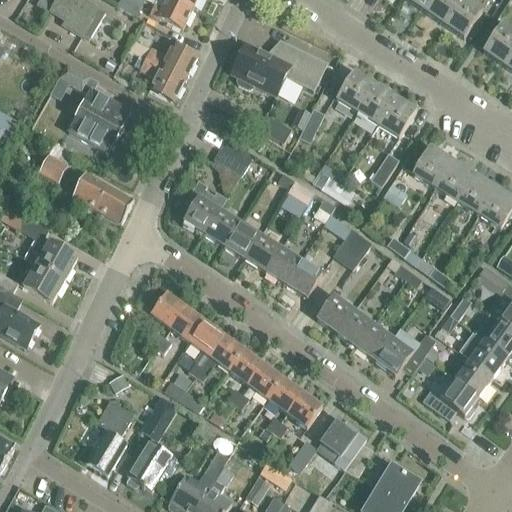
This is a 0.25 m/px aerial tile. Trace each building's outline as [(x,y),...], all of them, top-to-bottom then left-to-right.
[(59,0),(50,14),(65,24),(63,28),(81,40),(98,13),(87,6),(91,0),(59,0)] [(138,0),(123,0),(118,9),(137,20),(145,3),(138,0)] [(150,18),(182,34),(192,12),(167,0),(154,0),(150,7),(154,9),(150,18)] [(167,0),(192,12),(198,0),(167,0)] [(432,0),(403,0),(423,14),(432,0)] [(460,0),(432,0),(423,14),(443,27),(460,0)] [(482,13),(462,0),(460,0),(443,27),(463,41),(482,13)] [(511,57),(511,33),(503,27),(484,55),(504,69),(511,57)] [(236,85),(237,88),(248,94),(251,92),(253,89),(276,100),(285,80),(313,94),(312,95),(313,96),(327,68),(279,44),(279,45),(280,46),(273,61),(246,48),(242,56),(239,54),(235,55),(230,66),(231,69),(234,71),(231,78),(238,82),(236,85)] [(139,59),(146,63),(185,83),(197,61),(173,48),(167,60),(151,52),(151,53),(135,45),(130,55),(139,59)] [(141,72),(146,63),(139,59),(134,69),(141,72)] [(116,67),(108,62),(104,69),(112,74),(116,67)] [(173,107),(185,83),(146,63),(141,72),(140,74),(155,82),(149,94),(173,107)] [(67,71),(61,80),(55,93),(62,97),(66,88),(88,100),(68,137),(106,158),(129,117),(90,95),(95,87),(67,71)] [(336,104),(357,118),(375,90),(353,76),(336,104)] [(395,102),(375,90),(357,118),(377,130),(395,102)] [(395,102),(377,130),(398,143),(415,115),(395,102)] [(303,134),(310,118),(299,112),(292,128),(303,134)] [(303,134),(299,141),(310,147),(324,118),(313,113),(310,118),(303,134)] [(0,115),(0,141),(11,122),(0,115)] [(291,134),(265,119),(257,133),(283,148),(291,134)] [(220,154),(239,166),(248,171),(254,161),(226,144),(220,154)] [(429,152),(412,179),(435,193),(452,165),(429,152)] [(248,171),(239,166),(220,154),(213,165),(242,182),(248,171)] [(40,176),(59,186),(68,169),(49,159),(40,176)] [(381,191),(397,165),(387,159),(371,185),(381,191)] [(473,178),(452,165),(435,193),(456,206),(473,178)] [(302,179),(313,186),(317,181),(305,174),(302,179)] [(317,181),(313,186),(322,192),(329,181),(320,176),(317,181)] [(134,205),(85,177),(72,201),(120,229),(134,205)] [(456,206),(478,219),(495,191),(473,178),(456,206)] [(278,187),(290,194),(294,186),(283,179),(278,187)] [(315,198),(294,186),(290,194),(310,206),(315,198)] [(204,239),(219,215),(226,204),(216,198),(214,201),(204,195),(206,192),(198,187),(186,207),(192,211),(183,226),(204,239)] [(338,187),(330,199),(347,209),(355,197),(338,187)] [(391,207),(399,195),(390,189),(382,200),(391,207)] [(511,212),(511,201),(495,191),(478,219),(500,232),(511,212)] [(326,228),(332,218),(336,211),(324,204),(314,221),(326,228)] [(8,211),(2,221),(20,232),(26,222),(8,211)] [(219,215),(204,239),(225,252),(240,228),(219,215)] [(48,233),(27,221),(21,231),(42,243),(48,233)] [(240,228),(225,252),(245,264),(260,240),(240,228)] [(351,234),(346,242),(333,261),(343,268),(362,242),(351,234)] [(500,254),(508,242),(499,236),(491,249),(500,254)] [(260,240),(245,264),(265,277),(280,253),(260,240)] [(362,242),(343,268),(353,275),(372,249),(362,242)] [(388,249),(397,255),(402,249),(393,242),(388,249)] [(36,268),(35,269),(64,286),(78,264),(49,247),(45,244),(43,249),(35,244),(25,261),(36,268)] [(402,249),(397,255),(415,269),(420,262),(402,249)] [(280,253),(265,277),(285,289),(300,265),(280,253)] [(511,280),(511,265),(504,260),(497,270),(511,280)] [(385,272),(405,286),(411,277),(391,263),(386,270),(385,272)] [(300,265),(285,289),(306,303),(321,278),(300,265)] [(64,286),(35,269),(22,292),(51,309),(64,286)] [(385,272),(376,284),(380,287),(389,273),(386,270),(385,272)] [(508,288),(485,270),(475,284),(498,301),(508,288)] [(430,280),(438,285),(442,279),(435,273),(430,280)] [(422,285),(411,277),(405,286),(416,294),(422,285)] [(17,288),(0,278),(0,291),(12,298),(17,288)] [(442,279),(438,285),(445,291),(450,285),(442,279)] [(511,290),(508,288),(498,301),(486,318),(490,320),(497,326),(511,336),(511,290)] [(0,339),(25,353),(39,328),(15,315),(21,304),(0,292),(0,339)] [(150,320),(170,334),(185,313),(165,298),(150,320)] [(354,315),(334,300),(316,324),(337,339),(354,315)] [(449,321),(457,327),(465,316),(457,310),(449,321)] [(189,348),(204,326),(185,313),(170,334),(189,348)] [(373,329),(354,315),(337,339),(356,353),(373,329)] [(511,359),(511,336),(497,326),(490,320),(476,340),(483,345),(507,362),(509,364),(511,359)] [(457,327),(449,321),(441,332),(449,338),(457,327)] [(224,341),(204,326),(189,348),(200,356),(194,365),(196,366),(189,376),(195,380),(224,341)] [(375,367),(392,343),(373,329),(356,353),(375,367)] [(375,367),(394,381),(400,373),(410,380),(425,361),(430,354),(419,346),(416,349),(397,336),(392,343),(375,367)] [(164,343),(157,338),(150,348),(157,352),(164,343)] [(435,347),(431,344),(424,339),(419,346),(430,354),(432,351),(435,347)] [(227,376),(243,354),(224,341),(195,380),(203,385),(215,367),(227,376)] [(170,347),(164,343),(157,352),(163,357),(170,347)] [(469,364),(492,381),(507,362),(483,345),(469,364)] [(432,351),(430,354),(425,361),(432,366),(439,357),(432,351)] [(243,354),(227,376),(247,390),(263,369),(243,354)] [(455,383),(478,400),(492,381),(469,364),(455,383)] [(281,383),(263,369),(247,390),(266,404),(281,383)] [(0,404),(13,381),(0,373),(0,404)] [(437,400),(429,394),(421,405),(448,424),(455,414),(463,420),(478,400),(455,383),(447,377),(440,386),(440,392),(442,393),(437,400)] [(109,386),(115,397),(128,390),(122,379),(109,386)] [(301,397),(281,383),(266,404),(286,418),(301,397)] [(185,396),(185,395),(171,387),(166,396),(179,404),(185,396)] [(227,404),(234,409),(241,398),(235,394),(227,404)] [(185,396),(179,404),(198,417),(204,409),(185,396)] [(321,411),(301,397),(286,418),(305,433),(321,411)] [(248,404),(241,398),(234,409),(240,414),(248,404)] [(104,437),(86,468),(107,481),(125,449),(118,445),(133,419),(109,405),(94,432),(104,437)] [(144,432),(154,438),(169,412),(159,406),(144,432)] [(209,421),(218,427),(222,420),(213,414),(209,421)] [(279,427),(274,423),(267,432),(273,436),(279,427)] [(337,424),(319,449),(338,462),(335,467),(343,473),(365,443),(337,424)] [(286,433),(279,427),(273,436),(279,442),(286,433)] [(270,438),(264,433),(259,439),(266,443),(270,438)] [(0,474),(14,453),(0,444),(0,474)] [(128,482),(125,487),(136,493),(139,489),(151,496),(172,460),(147,445),(126,481),(128,482)] [(316,454),(306,446),(288,470),(298,477),(316,454)] [(356,481),(362,472),(373,455),(362,449),(352,466),(351,465),(345,475),(356,481)] [(197,511),(208,494),(223,471),(212,464),(204,477),(197,488),(185,480),(169,506),(170,507),(168,509),(168,511),(197,511)] [(371,490),(376,494),(404,511),(418,487),(391,470),(383,483),(377,480),(371,490)] [(223,471),(208,494),(197,511),(229,511),(232,509),(218,501),(233,477),(223,471)] [(245,502),(256,509),(269,489),(257,482),(245,502)] [(403,511),(404,511),(376,494),(365,511),(403,511)] [(311,511),(323,511),(328,504),(319,499),(311,511)] [(279,511),(282,507),(274,502),(267,511),(279,511)]
